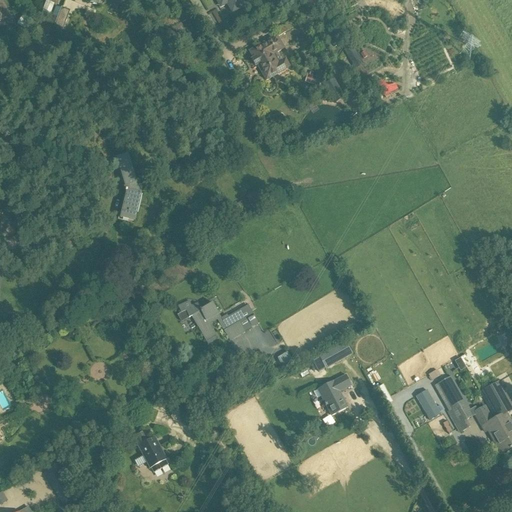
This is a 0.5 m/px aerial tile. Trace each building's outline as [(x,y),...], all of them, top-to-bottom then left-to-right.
[(217,0),(222,8),(228,4),(234,14),(248,5),(245,0),(217,0)] [(317,19),(323,13),(322,12),(327,6),(321,0),(314,0),(306,9),(317,19)] [(48,1),(42,15),(50,18),(56,4),(48,1)] [(0,21),(9,17),(2,6),(0,6),(0,21)] [(57,6),(51,27),(63,31),(70,10),(57,6)] [(22,19),(16,26),(27,34),(33,27),(22,19)] [(279,36),(252,52),(256,58),(254,59),(258,67),(260,65),(269,80),(291,67),(287,60),(284,62),(280,64),(275,55),(279,53),(286,49),(279,36)] [(36,44),(29,48),(32,52),(39,48),(36,44)] [(351,60),(358,55),(353,47),(346,51),(351,60)] [(308,75),(306,83),(316,86),(318,74),(311,72),(310,75),(308,75)] [(336,79),(324,85),(335,104),(346,97),(336,79)] [(124,190),(126,191),(120,219),(133,222),(140,193),(139,193),(136,184),(137,184),(128,154),(116,158),(125,187),(124,188),(123,189),(124,190)] [(255,194),(248,198),(253,207),(260,203),(255,194)] [(188,301),(177,306),(181,314),(187,311),(189,317),(192,316),(208,344),(217,339),(209,325),(218,320),(230,342),(245,333),(243,331),(250,327),(251,328),(258,324),(248,305),(228,317),(227,315),(221,318),(219,314),(212,303),(201,310),(197,304),(191,307),(188,301)] [(346,343),(329,353),(336,366),(353,355),(346,343)] [(480,375),(494,370),(490,361),(476,367),(480,375)] [(437,370),(427,376),(431,382),(440,376),(437,370)] [(511,373),(502,378),(507,392),(511,389),(511,373)] [(345,375),(317,390),(331,416),(348,408),(340,392),(351,386),(345,375)] [(506,442),(492,416),(491,416),(484,404),(476,409),(475,407),(470,410),(465,401),(464,402),(461,395),(459,396),(449,379),(435,387),(449,411),(447,413),(459,434),(466,430),(462,422),(473,416),(483,433),(487,430),(497,448),(495,449),(498,455),(511,446),(511,444),(509,440),(506,442)] [(497,413),(492,416),(506,442),(509,440),(511,444),(511,425),(505,412),(511,409),(498,385),(486,392),(497,413)] [(430,412),(440,407),(432,393),(422,398),(430,412)] [(168,398),(163,403),(171,410),(176,406),(168,398)] [(142,432),(132,437),(150,469),(151,468),(153,473),(160,469),(157,465),(158,464),(161,469),(168,465),(165,460),(166,460),(154,438),(147,442),(142,432)] [(53,463),(43,469),(63,505),(73,499),(53,463)]
